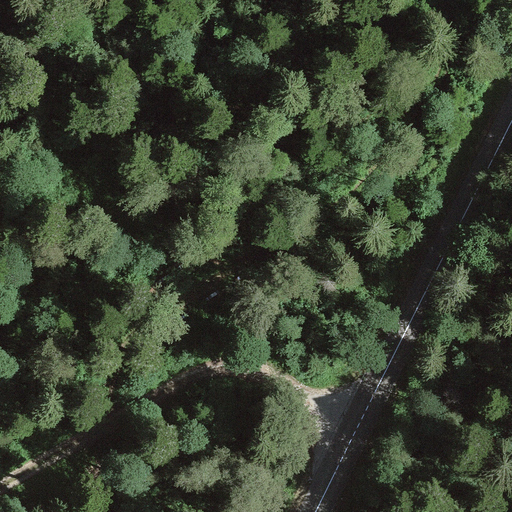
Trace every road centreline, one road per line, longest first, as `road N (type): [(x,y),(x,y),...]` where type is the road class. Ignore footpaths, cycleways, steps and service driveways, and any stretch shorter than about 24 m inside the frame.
road 1 (secondary): [(511,117),(419,283),(323,511)]
road 2 (track): [(0,486),(188,375),(230,360),(267,375),(351,446)]
